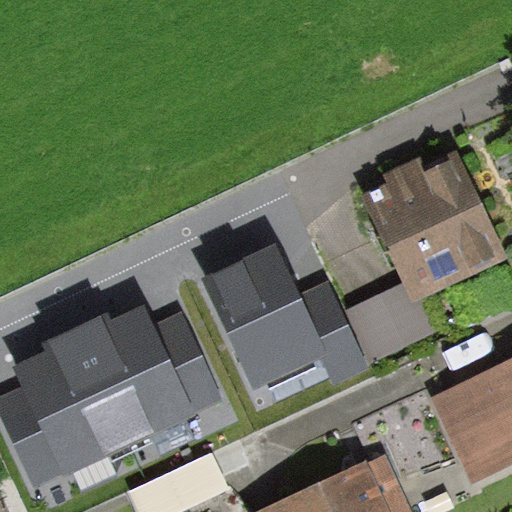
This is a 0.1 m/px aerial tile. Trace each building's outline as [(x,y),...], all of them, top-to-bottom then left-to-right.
[(390,185),(364,198),(406,283),(417,306),(425,302),(511,262),(462,160),(431,174),(423,159),(385,177),(390,185)] [(234,267),(205,282),(261,395),(318,367),(333,396),(377,374),(372,363),(347,311),(337,292),(310,305),(280,244),(234,267)] [(406,283),(347,311),(372,363),(439,331),(425,302),(417,306),(406,283)] [(147,307),(108,326),(103,315),(13,359),(26,385),(0,397),(0,403),(43,489),(224,399),(182,316),(158,328),(147,307)] [(511,363),(432,402),(474,488),(511,469),(511,363)] [(414,511),(388,456),(269,511),(414,511)] [(218,460),(136,498),(142,511),(197,511),(234,495),(218,460)]
